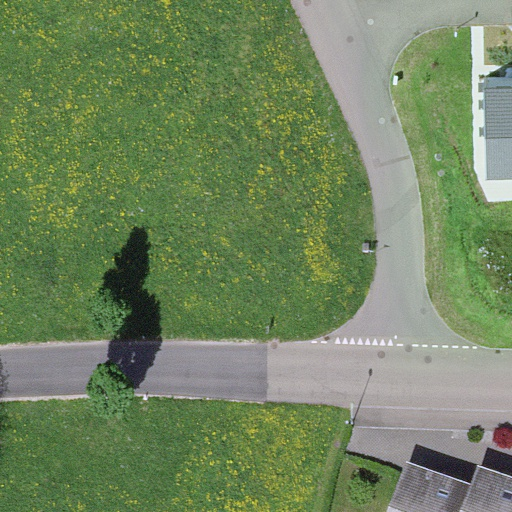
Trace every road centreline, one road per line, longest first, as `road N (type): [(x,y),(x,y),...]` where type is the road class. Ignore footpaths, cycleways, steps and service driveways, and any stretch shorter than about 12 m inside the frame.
road 1 (tertiary): [(0,384),(209,376),(401,383)]
road 2 (residential): [(401,383),(399,205),(368,89),(330,8)]
road 3 (residential): [(330,8),(511,1)]
